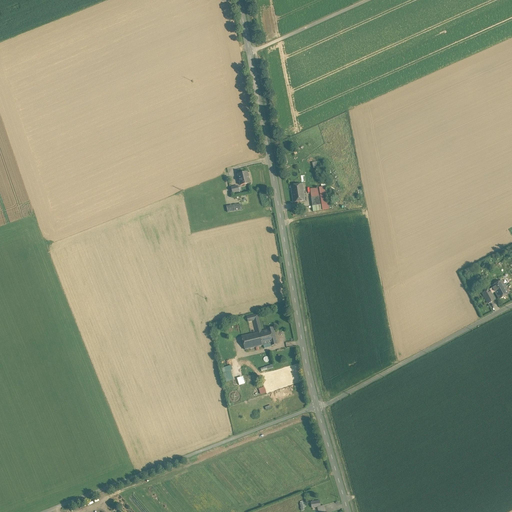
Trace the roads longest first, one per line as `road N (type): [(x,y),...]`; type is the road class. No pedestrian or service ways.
road 1 (secondary): [(239,0),(316,406)]
road 2 (unclassified): [(316,406),(45,511)]
road 3 (unclassified): [(511,305),(316,406)]
road 4 (track): [(249,51),(367,0)]
